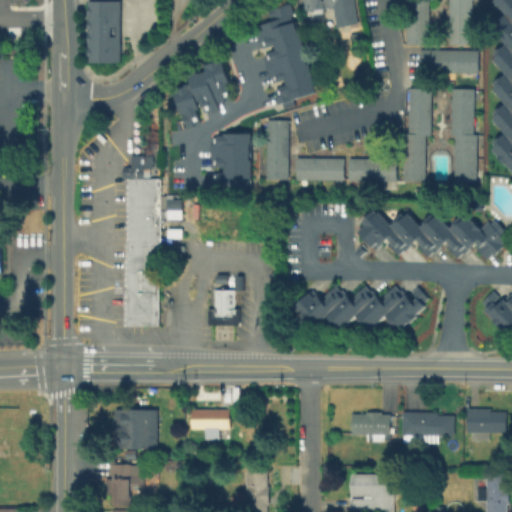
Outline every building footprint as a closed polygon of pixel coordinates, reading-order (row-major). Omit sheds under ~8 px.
[(352,0),(357,23),(335,27),(332,7),(324,9),(325,11),(307,14),(307,11),(305,11),(303,0),(352,0)] [(427,0),(427,44),(406,44),(406,0),(427,0)] [(470,0),(470,43),(447,42),(447,0),(470,0)] [(511,170),(491,149),(495,145),(491,141),(503,131),(491,118),(495,115),(491,111),(502,101),(491,88),(493,86),(491,83),(503,71),(492,59),(495,56),(493,53),(504,42),(493,30),(496,27),(493,24),(504,13),(492,0),(511,0),(511,170)] [(316,91),(278,103),(276,95),(281,94),(278,86),(285,84),(284,80),(275,82),(273,77),(268,79),(263,61),(267,60),(265,52),(275,50),(273,45),(263,47),(262,43),(259,44),(253,26),(276,19),(275,16),(270,18),(267,9),(290,2),(316,91)] [(124,3),(123,65),(90,64),(92,3),(124,3)] [(423,71),(424,49),(482,51),(481,73),(423,71)] [(223,59),(230,81),(226,82),(229,91),(221,93),(224,101),(216,103),(218,110),(210,113),(209,110),(204,112),(202,106),(201,107),(199,101),(197,101),(199,109),(196,110),(197,115),(191,117),(194,125),(185,128),(173,88),(190,82),(188,76),(205,71),(203,65),(223,59)] [(452,186),(454,135),(449,135),(450,87),(472,88),(471,133),(476,133),(475,187),(452,186)] [(424,180),(401,180),(402,132),(407,132),(408,88),(432,88),(431,134),(425,134),(424,180)] [(288,179),(265,179),(267,119),(290,120),(288,179)] [(208,159),(208,143),(211,143),(211,136),(217,136),(217,134),(223,134),(223,132),(251,132),(250,188),(209,188),(209,180),(211,180),(211,173),(216,173),(216,171),(223,171),(223,166),(210,166),(211,159),(208,159)] [(122,177),(122,166),(130,166),(130,154),(143,154),(143,157),(150,157),(150,177),(122,177)] [(343,180),(296,179),(297,156),(344,157),(343,180)] [(393,182),(348,181),(349,157),(394,158),(393,182)] [(160,192),(126,192),(126,178),(160,178),(160,192)] [(126,192),(160,192),(160,205),(126,205),(126,192)] [(126,205),(160,205),(160,218),(126,218),(126,205)] [(486,259),(475,247),(478,245),(475,242),(463,253),(462,252),(455,258),(444,247),(448,243),(446,241),(433,253),(431,251),(426,256),(415,245),(418,242),(415,239),(398,256),(386,244),(389,241),(387,238),(379,245),(377,242),(372,247),(357,231),(364,224),(361,221),(373,210),(376,213),(378,211),(390,223),(405,209),(419,224),(434,210),(448,225),(463,210),(479,228),(487,220),(490,223),(494,219),(509,234),(501,242),(503,245),(492,255),(491,254),(486,259)] [(160,218),(160,231),(126,231),(126,218),(160,218)] [(126,231),(160,231),(160,244),(158,244),(126,244),(126,231)] [(126,244),(158,244),(158,300),(167,300),(167,325),(124,325),(123,244),(126,244)] [(425,306),(417,314),(418,315),(409,323),(407,321),(400,328),(396,324),(393,326),(387,320),(388,319),(385,315),(371,328),(367,323),(364,327),(358,320),(359,319),(355,315),(342,328),(337,324),(334,326),(328,320),(329,319),(325,315),(313,327),(309,322),(307,324),(298,315),(300,313),(294,306),(312,289),(321,298),(334,285),(340,290),(342,289),(351,298),(364,285),(369,290),(371,288),(380,298),(393,285),(399,290),(401,288),(407,295),(417,286),(428,298),(422,303),(425,306)] [(234,289),(233,308),(239,308),(239,325),(207,325),(208,308),(213,308),(213,289),(234,289)] [(482,302),(493,290),(501,298),(507,292),(510,295),(511,293),(511,331),(509,334),(484,309),(487,307),(482,302)] [(117,452),(117,410),(161,410),(160,452),(117,452)] [(219,429),(219,436),(209,436),(209,429),(195,429),(195,411),(232,411),(232,429),(219,429)] [(502,433),(502,443),(475,442),(475,433),(470,433),(470,411),(509,411),(509,433),(502,433)] [(383,412),(383,414),(392,414),(392,437),(353,437),(353,414),(369,414),(369,412),(383,412)] [(440,413),(440,418),(455,418),(455,437),(440,437),(440,444),(405,444),(405,413),(440,413)] [(133,500),(133,508),(114,508),(114,500),(107,500),(107,481),(112,481),(112,466),(146,466),(146,491),(133,490),(133,500)] [(268,470),(268,486),(270,486),(270,504),(268,504),(268,511),(248,511),(248,470),(268,470)] [(394,475),(394,511),(354,511),(354,501),(366,501),(366,497),(353,497),(354,475),(394,475)] [(509,482),(509,511),(486,511),(486,502),(480,502),(480,490),(486,490),(486,482),(509,482)]
